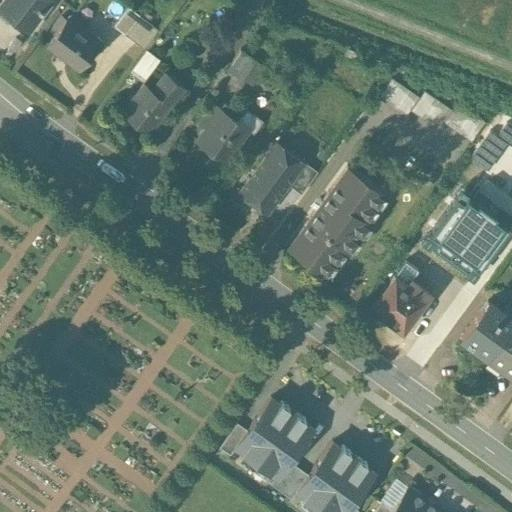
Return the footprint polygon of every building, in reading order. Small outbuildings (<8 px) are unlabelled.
[(50,0),(4,0),(0,6),(0,8),(28,30),(50,0)] [(129,7),(114,26),(126,35),(140,16),(129,7)] [(140,16),(126,35),(144,49),(159,30),(140,16)] [(85,32),(67,19),(49,43),(82,68),(103,40),(87,29),(85,32)] [(248,39),(227,69),(241,79),(255,60),(262,49),(248,39)] [(145,51),(128,73),(142,83),(158,61),(145,51)] [(289,70),(255,60),(244,75),(272,94),(289,70)] [(155,92),(145,84),(124,111),(149,130),(170,104),(169,103),(184,83),(170,72),(155,92)] [(392,79),(378,98),(388,105),(401,85),(392,79)] [(401,85),(388,105),(397,111),(410,92),(401,85)] [(434,98),(425,91),(420,98),(411,111),(420,117),(434,98)] [(420,98),(410,92),(397,111),(406,117),(411,111),(420,98)] [(434,98),(420,117),(429,124),(443,104),(434,98)] [(220,107),(211,102),(198,122),(205,127),(197,139),(226,159),(248,127),(236,118),(240,113),(223,102),(220,107)] [(452,111),(444,123),(453,129),(467,110),(457,103),(452,111)] [(443,104),(429,124),(438,130),(444,123),(452,111),(443,104)] [(261,120),(244,108),(240,113),(236,118),(248,127),(253,130),(261,120)] [(467,110),(453,129),(462,136),(476,116),(467,110)] [(476,116),(462,136),(472,142),(485,123),(476,116)] [(276,140),(238,191),(267,213),(288,184),(305,161),(276,140)] [(305,161),(288,184),(301,193),(318,171),(305,161)] [(348,164),(288,245),(324,272),(343,246),(347,249),(369,219),(365,216),(384,190),(348,164)] [(476,264),(428,230),(409,256),(456,291),(476,264)] [(418,269),(406,260),(395,275),(395,276),(407,285),(411,279),(418,269)] [(476,264),(456,291),(468,299),(488,273),(476,264)] [(394,275),(371,307),(402,330),(430,292),(411,279),(407,285),(395,276),(395,275),(394,275)] [(488,300),(461,337),(488,357),(511,323),(511,307),(507,304),(502,311),(488,300)] [(511,323),(488,357),(511,374),(511,323)] [(28,388),(18,389),(13,397),(15,407),(23,412),(32,411),(37,403),(36,393),(28,388)] [(305,418),(281,400),(279,402),(272,397),(272,398),(272,397),(271,396),(271,398),(270,398),(270,397),(235,444),(246,452),(277,475),(313,426),(304,420),(305,418)] [(367,462),(342,445),(341,447),(332,440),(302,482),(302,486),(302,482),(300,484),(300,486),(300,485),(297,489),(299,491),(299,487),(300,487),(300,491),(301,492),(301,487),(302,487),(302,492),(302,493),(328,511),(344,511),(358,492),(358,486),(359,492),(360,490),(360,486),(360,490),(374,471),(365,464),(367,462)] [(388,511),(417,511),(426,499),(408,485),(390,509),(388,511)] [(444,511),(426,499),(417,511),(444,511)] [(381,502),(373,511),(388,511),(390,509),(381,502)]
